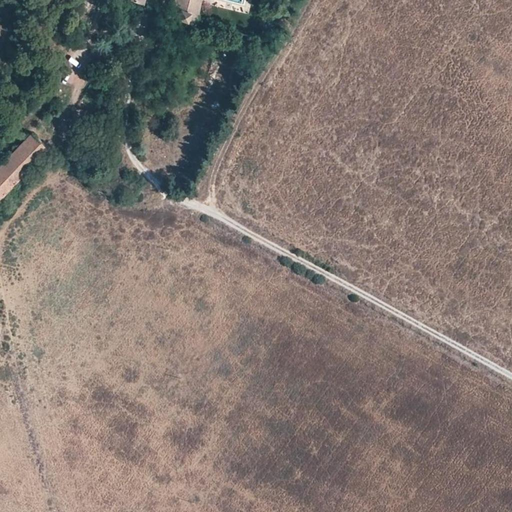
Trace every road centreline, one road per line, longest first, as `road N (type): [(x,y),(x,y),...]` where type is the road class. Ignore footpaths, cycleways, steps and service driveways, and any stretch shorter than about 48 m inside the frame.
road 1 (track): [(511,381),(216,214),(158,192),(129,150),(149,6)]
road 2 (track): [(0,155),(101,39),(110,0)]
